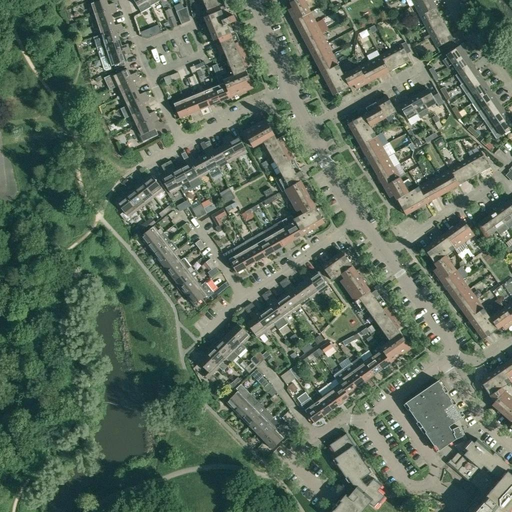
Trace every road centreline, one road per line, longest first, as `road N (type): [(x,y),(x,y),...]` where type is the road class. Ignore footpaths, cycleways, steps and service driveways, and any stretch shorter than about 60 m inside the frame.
road 1 (residential): [(386,254),(511,160)]
road 2 (residential): [(244,300),(360,218)]
road 3 (residential): [(139,49),(191,28),(202,54),(150,75)]
road 4 (residential): [(309,127),(424,64)]
road 5 (residential): [(449,359),(446,338),(386,254)]
road 6 (residential): [(182,145),(289,88)]
